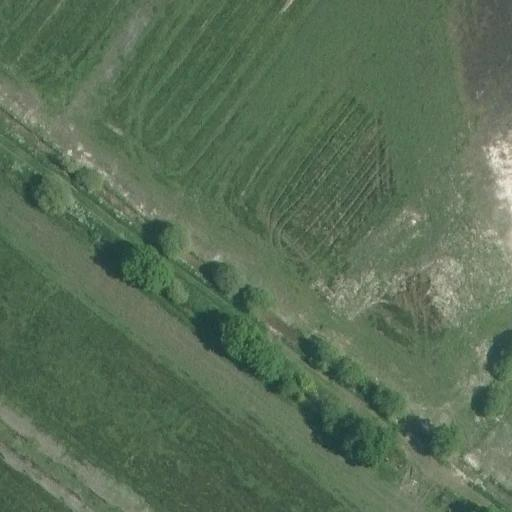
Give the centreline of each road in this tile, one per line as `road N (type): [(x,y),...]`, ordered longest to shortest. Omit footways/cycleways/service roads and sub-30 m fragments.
road 1 (track): [(491,511),(0,139)]
road 2 (track): [(410,449),(511,319)]
